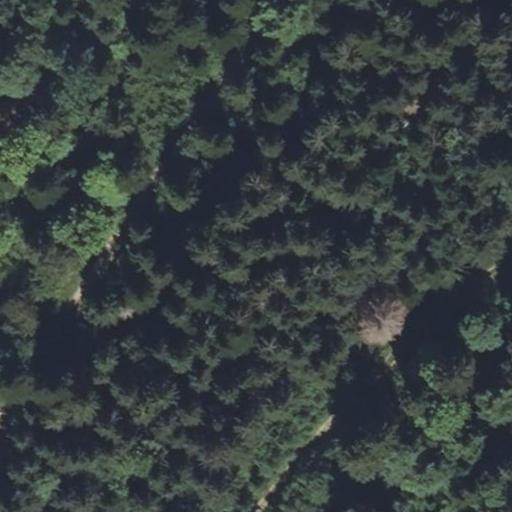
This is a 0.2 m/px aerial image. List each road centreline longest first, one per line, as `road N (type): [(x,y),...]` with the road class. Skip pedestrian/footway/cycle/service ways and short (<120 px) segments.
road 1 (track): [(0,447),(79,285),(288,0)]
road 2 (track): [(511,259),(267,511)]
road 3 (track): [(0,155),(70,82),(112,0)]
